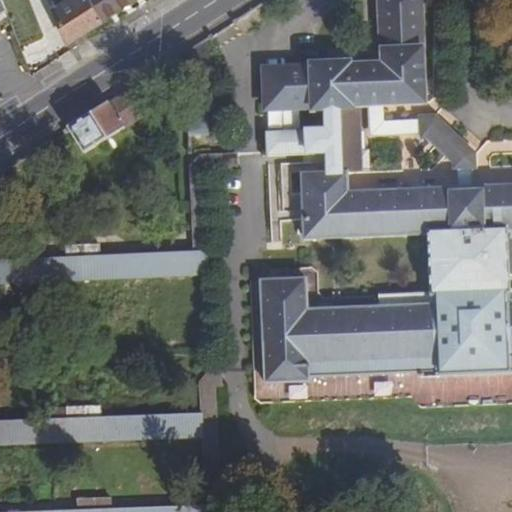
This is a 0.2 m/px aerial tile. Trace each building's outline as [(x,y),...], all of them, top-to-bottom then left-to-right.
[(102,21),(91,0),(69,0),(52,11),(65,44),(89,29),(102,21)] [(91,0),(102,21),(134,0),(91,0)] [(348,195),(348,173),(361,173),(358,107),(369,107),(384,106),(426,105),(422,0),(380,0),(382,66),(352,67),(352,64),(309,65),(309,69),(288,69),(288,68),(262,69),(264,112),(283,112),(283,133),(268,134),(268,157),(326,155),(327,176),(303,176),(306,240),(414,237),(414,248),(418,247),(420,294),(366,296),(366,310),(308,313),(306,281),(262,283),(266,384),(511,373),(511,188),(473,190),(458,190),(348,195)] [(209,40),(188,54),(189,137),(210,137),(209,40)] [(127,93),(71,129),(87,152),(143,116),(127,93)] [(457,171),(458,190),(473,190),(473,171),(477,171),(476,155),(435,116),(419,117),(419,121),(384,122),(384,106),(369,107),(370,139),(419,137),(419,141),(427,141),(452,165),(452,171),(457,171)] [(397,169),(397,149),(383,149),(384,170),(397,169)] [(192,254),(209,254),(206,172),(237,171),(237,156),(201,156),(189,168),(192,254)] [(65,259),(50,260),(0,262),(0,286),(209,277),(209,254),(192,254),(101,258),(101,246),(65,248),(65,259)] [(65,259),(65,248),(50,248),(50,260),(65,259)] [(198,383),(200,418),(203,417),(203,437),(200,437),(204,509),(220,508),(216,388),(222,388),(221,371),(208,372),(198,383)] [(388,379),(369,383),(371,396),(391,392),(388,379)] [(0,442),(200,437),(203,437),(203,417),(200,418),(0,422),(0,442)] [(448,509),(461,505),(453,476),(439,481),(448,509)]
